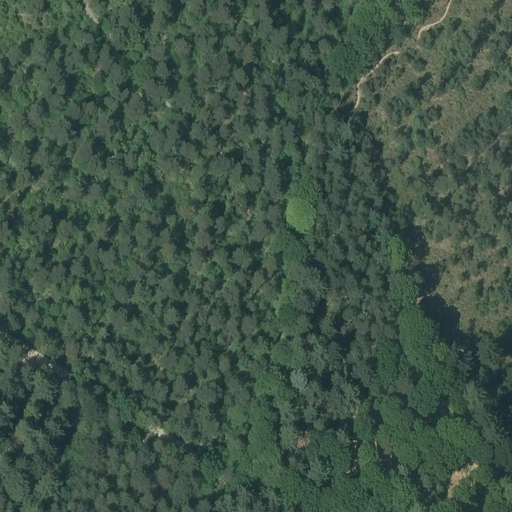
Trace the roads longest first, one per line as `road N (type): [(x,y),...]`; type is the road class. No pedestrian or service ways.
road 1 (track): [(243,482),(283,312),(318,80),(410,0)]
road 2 (track): [(325,75),(397,272),(511,505)]
road 3 (track): [(81,0),(136,60),(162,109),(232,165),(292,242)]
road 4 (track): [(260,493),(0,336)]
